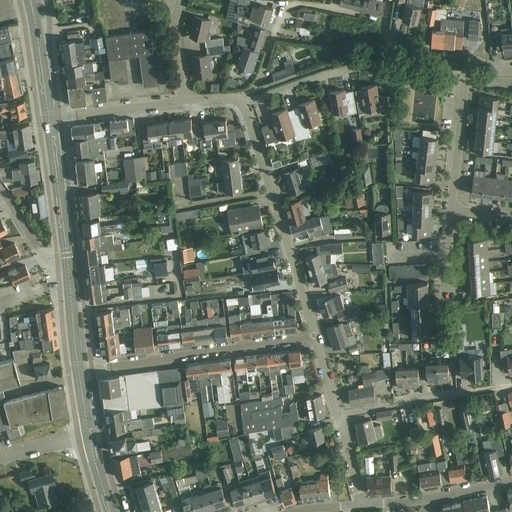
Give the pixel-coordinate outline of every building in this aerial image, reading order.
[(231,0),(227,19),(238,22),(238,14),(238,0),(231,0)] [(251,0),(238,0),(238,14),(251,18),(252,18),(258,20),(268,23),(273,9),(260,4),(259,7),(254,5),(252,10),(251,10),(251,0)] [(340,0),(339,5),(360,10),(362,0),(340,0)] [(362,0),(360,10),(382,15),(383,11),(384,10),(383,10),(385,2),(379,1),(378,0),(362,0)] [(426,20),(428,14),(429,8),(425,7),(424,13),(420,12),(423,0),(407,0),(402,20),(418,24),(419,19),(426,20)] [(433,30),(432,47),(443,48),(445,31),(445,25),(446,18),(446,16),(446,9),(437,9),(437,10),(429,8),(428,14),(426,20),(426,22),(435,24),(435,19),(442,20),(440,31),(433,30)] [(251,18),(238,14),(238,22),(238,23),(238,31),(241,31),(241,24),(249,26),(251,18)] [(195,16),(190,37),(205,40),(206,47),(224,45),(223,38),(210,39),(209,35),(207,35),(208,28),(211,29),(213,27),(214,23),(213,21),(210,21),(210,20),(205,19),(195,16)] [(0,27),(0,40),(10,39),(10,37),(11,36),(10,32),(9,32),(8,26),(0,27)] [(237,35),(237,43),(259,50),(266,29),(256,26),(252,39),(237,35)] [(445,30),(443,48),(454,49),(455,48),(462,48),(463,34),(463,28),(456,27),(456,31),(445,30)] [(511,28),(501,29),(502,33),(496,34),(497,46),(503,45),(504,52),(511,51),(511,28)] [(153,30),(129,33),(105,36),(108,64),(109,70),(110,78),(110,79),(117,78),(118,84),(128,83),(124,58),(140,56),(144,86),(163,83),(159,48),(156,49),(153,30)] [(61,42),(62,53),(98,48),(97,38),(89,39),(90,44),(83,45),(82,40),(79,40),(78,33),(67,35),(67,41),(61,42)] [(98,48),(62,53),(63,64),(85,61),(84,55),(104,52),(103,37),(97,38),(98,48)] [(0,55),(13,53),(12,48),(14,46),(13,42),(11,41),(0,42),(0,55)] [(259,50),(237,43),(234,50),(241,52),(236,65),(243,68),(243,70),(243,72),(244,74),(247,75),(249,74),(251,73),(252,71),(259,50)] [(207,55),(193,57),(195,77),(211,75),(210,69),(213,68),(214,67),(213,62),(211,61),(209,61),(208,55),(225,53),(224,52),(224,45),(206,47),(207,55)] [(0,72),(17,69),(14,57),(4,59),(0,59),(0,72)] [(64,66),(65,76),(94,72),(93,62),(64,66)] [(0,86),(20,82),(17,69),(0,72),(0,86)] [(272,74),(275,80),(288,75),(286,69),(272,74)] [(65,76),(66,87),(85,84),(85,81),(110,78),(109,70),(94,72),(65,76)] [(0,86),(0,92),(3,92),(4,97),(22,93),(22,92),(23,91),(22,86),(20,86),(20,82),(0,86)] [(85,84),(66,87),(69,104),(72,106),(106,102),(105,87),(92,89),(91,84),(85,84)] [(388,113),(388,96),(378,97),(376,85),(361,87),(361,90),(355,91),(359,114),(366,113),(366,111),(379,109),(380,115),(388,113)] [(329,93),(331,103),(333,112),(347,110),(348,114),(356,113),(353,91),(345,92),(344,90),(329,93)] [(481,96),(479,107),(497,109),(498,98),(481,96)] [(314,100),(299,105),(300,107),(287,112),(286,109),(296,140),(310,135),(307,126),(321,121),(314,100)] [(26,116),(23,102),(16,104),(16,101),(0,103),(0,111),(10,110),(11,118),(17,117),(17,118),(19,118),(19,117),(26,116)] [(479,107),(478,118),(496,120),(497,109),(479,107)] [(296,140),(286,109),(272,114),(275,124),(262,128),(267,144),(294,134),(296,140)] [(478,118),(477,128),(495,130),(496,120),(478,118)] [(133,119),(110,121),(111,131),(116,131),(117,137),(135,134),(133,119)] [(191,119),(180,120),(182,137),(188,136),(189,144),(200,143),(200,135),(199,135),(199,130),(198,124),(192,125),(191,119)] [(180,120),(169,122),(172,146),(177,145),(176,138),(182,137),(180,120)] [(226,120),(214,121),(216,138),(223,137),(224,145),(235,143),(233,125),(232,124),(227,125),(226,120)] [(205,129),(199,130),(199,135),(200,135),(200,143),(201,148),(212,146),(211,138),(216,138),(214,121),(204,123),(205,129)] [(73,126),(72,128),(72,130),(73,140),(96,138),(95,131),(101,130),(105,130),(105,128),(104,122),(73,126)] [(172,146),(169,122),(159,123),(161,140),(167,139),(168,147),(172,146)] [(161,140),(159,123),(148,124),(149,136),(143,137),(145,150),(162,147),(161,140)] [(0,139),(6,139),(30,135),(29,125),(29,124),(12,127),(13,132),(5,133),(5,131),(0,131),(0,139)] [(477,128),(476,139),(494,141),(495,130),(477,128)] [(361,129),(352,130),(354,140),(363,139),(361,129)] [(30,135),(6,139),(7,143),(8,152),(25,147),(32,146),(32,145),(30,135)] [(114,136),(107,137),(108,149),(115,148),(116,148),(114,136)] [(96,138),(73,140),(76,162),(79,183),(79,184),(89,182),(102,181),(102,185),(107,184),(103,150),(106,149),(108,149),(107,137),(106,137),(96,138)] [(420,137),(419,148),(438,150),(438,146),(437,146),(438,138),(420,137)] [(494,141),(476,139),(475,151),(493,152),(494,141)] [(8,152),(7,153),(10,161),(18,159),(23,157),(28,155),(25,147),(8,152)] [(438,150),(419,148),(418,158),(436,160),(436,154),(438,154),(438,150)] [(327,151),(308,157),(311,167),(330,161),(327,151)] [(0,175),(19,173),(19,172),(35,170),(34,159),(30,160),(30,155),(28,155),(23,157),(24,157),(18,159),(19,167),(12,168),(11,166),(0,167),(0,175)] [(126,181),(146,179),(144,157),(124,159),(126,181)] [(215,160),(216,171),(240,168),(238,157),(219,160),(215,160)] [(436,160),(418,158),(417,169),(436,171),(436,167),(435,167),(436,160)] [(272,162),(273,169),(282,166),(280,160),(272,162)] [(225,175),(225,181),(241,179),(240,168),(216,171),(217,176),(225,175)] [(299,169),(293,171),(284,174),(290,194),(305,189),(299,169)] [(436,171),(417,169),(415,180),(433,182),(434,175),(435,176),(436,171)] [(19,173),(0,175),(0,176),(0,180),(2,182),(13,180),(13,179),(20,178),(21,184),(37,182),(35,170),(19,172),(19,173)] [(373,182),(372,173),(362,174),(362,183),(373,182)] [(485,177),(473,176),(472,194),(478,195),(478,196),(483,196),(485,177)] [(495,179),(485,177),(483,196),(487,197),(487,196),(493,196),(495,179)] [(241,179),(225,181),(226,182),(218,183),(219,193),(242,190),(241,179)] [(507,180),(495,179),(493,196),(500,197),(500,199),(504,199),(507,180)] [(121,193),(127,193),(126,182),(107,184),(102,185),(103,192),(121,190),(121,193)] [(203,195),(202,184),(189,186),(190,196),(203,195)] [(11,189),(13,197),(28,193),(26,185),(11,189)] [(363,188),(351,190),(354,205),(365,203),(363,188)] [(414,191),(414,202),(434,203),(434,199),(432,199),(432,192),(414,191)] [(98,192),(90,193),(80,194),(83,216),(100,214),(98,192)] [(28,195),(31,217),(45,215),(43,194),(28,195)] [(285,205),(289,221),(295,219),(296,223),(307,220),(305,215),(311,214),(306,199),(299,201),(285,205)] [(434,203),(414,202),(413,213),(431,214),(432,207),(433,207),(434,203)] [(376,209),(375,212),(375,232),(391,232),(391,212),(390,209),(389,207),(387,205),(384,204),(381,204),(379,205),(377,206),(376,209)] [(239,209),(229,211),(228,211),(233,234),(263,227),(259,209),(240,213),(239,209)] [(175,213),(176,221),(196,217),(195,210),(175,213)] [(330,214),(332,222),(340,221),(339,212),(330,214)] [(431,214),(413,213),(413,224),(433,225),(433,221),(431,221),(431,214)] [(295,219),(289,221),(290,225),(293,236),(309,232),(310,237),(320,234),(325,233),(323,226),(328,225),(326,216),(320,218),(319,214),(315,215),(316,217),(307,220),(296,223),(295,219)] [(100,220),(83,222),(85,234),(95,233),(117,230),(124,229),(123,223),(116,224),(104,226),(100,226),(100,220)] [(433,225),(413,224),(413,235),(430,236),(431,229),(433,229),(433,225)] [(251,233),(243,234),(247,252),(259,249),(259,247),(269,244),(266,229),(256,231),(251,232),(251,233)] [(82,236),(83,248),(122,244),(122,243),(114,244),(113,235),(100,237),(99,234),(91,235),(82,236)] [(177,238),(166,239),(168,250),(178,248),(177,238)] [(353,239),(353,247),(378,247),(378,239),(353,239)] [(468,247),(468,251),(488,250),(487,239),(469,240),(469,246),(468,247)] [(318,254),(306,257),(310,271),(336,264),(335,263),(335,264),(335,263),(331,264),(331,253),(343,253),(342,242),(329,243),(316,246),(318,254)] [(0,243),(0,267),(10,264),(9,261),(20,255),(14,243),(3,249),(0,243)] [(83,248),(85,266),(102,264),(101,251),(110,250),(110,251),(122,249),(122,244),(83,248)] [(468,256),(470,256),(470,262),(488,261),(488,250),(468,251),(468,256)] [(247,259),(245,259),(248,272),(275,267),(275,265),(276,264),(275,256),(273,257),(273,255),(268,256),(267,255),(262,256),(259,256),(258,251),(246,254),(247,259)] [(162,257),(151,258),(152,264),(156,264),(157,276),(169,274),(168,261),(162,261),(162,257)] [(469,273),(471,273),(489,272),(488,261),(470,262),(471,268),(469,268),(469,273)] [(102,264),(85,266),(88,284),(101,282),(104,282),(107,281),(104,264),(102,264)] [(336,264),(310,271),(314,285),(324,282),(327,281),(326,278),(339,275),(336,264)] [(14,267),(7,270),(8,271),(0,274),(2,279),(9,276),(13,284),(30,277),(25,265),(15,269),(14,267)] [(197,268),(184,269),(186,281),(199,279),(200,279),(199,267),(197,268)] [(278,269),(250,274),(253,290),(250,290),(250,291),(266,290),(266,289),(265,289),(264,285),(280,282),(278,269)] [(489,272),(471,273),(469,273),(470,278),(471,277),(472,283),(489,282),(489,272)] [(345,277),(328,282),(330,291),(348,285),(345,277)] [(101,282),(88,284),(89,291),(105,289),(104,282),(101,282)] [(407,291),(408,295),(428,293),(427,282),(407,284),(407,285),(403,286),(403,291),(407,291)] [(489,282),(472,283),(472,290),(470,290),(471,295),(490,294),(489,282)] [(133,298),(132,286),(124,287),(125,299),(133,298)] [(105,289),(89,291),(90,303),(103,301),(102,295),(109,294),(109,288),(105,289)] [(270,292),(259,293),(260,300),(271,299),(270,295),(270,292)] [(260,300),(259,293),(252,294),(253,303),(260,303),(260,300)] [(408,306),(411,306),(411,305),(429,304),(428,293),(408,295),(408,306)] [(271,299),(272,304),(275,333),(287,331),(285,317),(279,318),(277,300),(279,300),(279,294),(270,295),(271,299)] [(336,296),(332,297),(318,301),(323,315),(336,311),(340,320),(349,317),(360,313),(357,306),(345,310),(340,295),(336,296)] [(294,299),(297,308),(304,306),(300,296),(294,299)] [(178,300),(170,301),(170,305),(170,308),(173,308),(173,315),(176,315),(176,317),(180,316),(180,313),(178,300)] [(285,317),(287,331),(297,330),(293,300),(287,301),(289,317),(285,317)] [(268,319),(263,320),(262,320),(264,334),(275,333),(272,304),(267,305),(268,309),(267,309),(268,319)] [(411,305),(411,316),(429,315),(429,304),(411,305)] [(24,317),(24,322),(54,316),(53,308),(43,310),(35,311),(36,315),(24,317)] [(112,311),(107,311),(97,313),(99,324),(130,320),(128,309),(120,310),(121,316),(113,318),(112,311)] [(240,312),(240,314),(240,318),(239,318),(239,321),(242,320),(242,323),(241,323),(243,337),(254,335),(252,321),(246,322),(245,312),(240,312)] [(195,343),(191,314),(186,315),(187,323),(181,324),(184,344),(195,343)] [(191,314),(195,343),(206,342),(204,328),(203,320),(197,320),(196,317),(192,318),(191,314)] [(240,318),(240,314),(229,316),(232,338),(243,337),(241,323),(242,323),(242,320),(239,321),(239,318),(240,318)] [(251,315),(252,321),(254,335),(264,334),(262,320),(263,320),(263,318),(261,318),(261,316),(262,316),(262,314),(251,315)] [(218,315),(213,316),(214,317),(217,340),(228,339),(225,317),(218,317),(218,315)] [(430,322),(429,315),(411,316),(412,327),(432,326),(431,321),(430,322)] [(16,316),(9,317),(10,324),(18,323),(16,316)] [(24,322),(22,322),(23,328),(28,327),(29,330),(55,326),(54,316),(24,322)] [(210,327),(204,328),(206,342),(217,340),(214,317),(208,318),(210,327)] [(99,324),(100,335),(115,333),(114,327),(131,325),(130,320),(99,324)] [(342,323),(336,325),(326,328),(333,349),(349,343),(347,336),(353,335),(349,322),(343,325),(342,323)] [(168,327),(167,327),(167,329),(170,329),(170,332),(169,332),(171,346),(182,345),(179,324),(168,325),(168,327)] [(55,326),(29,330),(27,330),(28,337),(32,336),(32,337),(37,336),(37,337),(42,336),(42,337),(57,334),(55,326)] [(167,329),(167,327),(167,326),(157,327),(160,348),(171,346),(169,332),(170,332),(170,329),(167,329)] [(432,330),(432,326),(412,327),(412,338),(421,337),(431,337),(430,330),(432,330)] [(152,327),(143,328),(145,349),(155,348),(152,327)] [(145,349),(143,328),(133,329),(136,351),(145,349)] [(454,351),(462,350),(463,350),(462,328),(453,329),(454,351)] [(100,335),(102,346),(119,344),(118,333),(115,333),(100,335)] [(32,338),(25,339),(27,347),(35,346),(35,349),(40,348),(42,348),(43,350),(59,347),(57,334),(42,337),(42,336),(37,337),(37,336),(32,337),(32,338)] [(352,345),(348,346),(350,352),(352,351),(358,349),(357,345),(356,343),(352,345)] [(119,344),(102,346),(103,357),(121,355),(119,344)] [(40,352),(40,348),(35,349),(25,350),(25,349),(14,351),(12,351),(16,364),(27,361),(26,356),(31,356),(32,360),(33,363),(25,364),(26,372),(34,371),(35,379),(51,377),(49,363),(42,364),(40,352)] [(511,348),(500,350),(502,361),(503,371),(509,370),(510,375),(511,375),(511,348)] [(291,365),(291,369),(292,374),(292,375),(303,374),(300,350),(289,351),(291,365)] [(286,370),(291,369),(291,365),(289,351),(278,353),(280,367),(280,368),(286,367),(286,370)] [(275,367),(280,367),(278,353),(267,354),(269,368),(268,368),(268,370),(270,370),(270,372),(269,373),(269,374),(271,391),(278,390),(275,367)] [(376,372),(371,372),(372,381),(390,378),(388,367),(391,367),(390,353),(383,353),(385,369),(376,370),(376,372)] [(265,375),(269,374),(269,373),(270,372),(270,370),(268,370),(268,368),(269,368),(267,354),(256,355),(257,370),(265,368),(265,375)] [(258,374),(257,370),(256,355),(245,357),(247,371),(246,371),(246,373),(248,373),(249,375),(247,376),(248,381),(253,380),(252,375),(258,374)] [(467,357),(462,357),(460,358),(461,377),(468,377),(468,378),(483,377),(482,355),(467,356),(467,357)] [(432,364),(426,364),(426,372),(427,382),(433,382),(433,384),(438,383),(437,364),(436,356),(430,356),(431,361),(432,364)] [(243,381),(248,381),(247,376),(249,375),(248,373),(246,373),(246,371),(247,371),(245,357),(234,358),(236,372),(242,371),(243,381)] [(230,359),(220,360),(225,401),(231,401),(227,373),(232,373),(230,359)] [(220,360),(208,361),(211,384),(217,383),(219,402),(225,401),(220,360)] [(211,384),(208,361),(198,363),(201,391),(202,402),(208,402),(206,385),(211,384)] [(201,391),(198,363),(186,364),(188,380),(181,381),(184,399),(191,398),(191,392),(201,391)] [(438,364),(437,364),(438,383),(442,383),(442,381),(449,381),(448,363),(438,364)] [(179,368),(158,370),(161,407),(167,406),(183,404),(179,368)] [(408,388),(407,369),(396,370),(397,387),(403,387),(404,389),(408,388)] [(418,369),(407,369),(408,388),(412,388),(412,386),(419,386),(418,369)] [(158,370),(140,372),(100,377),(104,412),(106,412),(124,410),(130,409),(129,410),(131,410),(161,407),(158,370)] [(372,381),(371,372),(362,374),(365,387),(348,390),(351,405),(376,401),(372,381)] [(292,375),(292,374),(286,375),(287,385),(284,385),(286,394),(294,392),(292,375)] [(304,390),(311,388),(307,380),(301,382),(304,390)] [(272,394),(273,399),(280,397),(278,390),(271,391),(272,394)] [(307,409),(309,409),(309,408),(323,405),(321,394),(301,398),(302,402),(308,401),(309,406),(307,407),(307,409)] [(243,423),(244,433),(273,428),(281,427),(282,427),(292,425),(291,419),(298,418),(297,410),(294,410),(293,408),(290,408),(291,412),(285,413),(283,404),(286,404),(284,397),(280,397),(273,399),(263,400),(241,404),(243,423)] [(409,404),(412,416),(421,414),(418,402),(409,404)] [(477,402),(468,404),(472,421),(480,419),(477,402)] [(167,406),(168,415),(173,414),(183,413),(183,404),(167,406)] [(309,408),(309,409),(310,414),(304,415),(305,419),(325,416),(323,405),(309,408)] [(459,410),(463,428),(473,426),(468,408),(459,410)] [(132,421),(132,420),(131,410),(129,410),(130,409),(124,410),(106,412),(108,424),(132,421)] [(376,413),(377,420),(392,418),(391,410),(376,413)] [(498,413),(501,427),(510,425),(507,411),(498,413)] [(173,414),(175,424),(184,422),(183,413),(173,414)] [(142,427),(142,426),(141,419),(132,420),(132,421),(108,424),(109,434),(127,431),(127,429),(142,427)] [(383,437),(380,425),(372,426),(371,420),(356,423),(359,435),(358,435),(360,443),(383,437)] [(17,426),(18,432),(28,431),(27,424),(17,426)] [(217,426),(219,437),(229,435),(228,424),(217,426)] [(293,425),(292,425),(282,427),(284,438),(295,436),(293,425)] [(321,426),(312,429),(307,430),(309,436),(301,438),(303,445),(310,443),(311,443),(325,440),(321,426)] [(281,427),(273,428),(276,441),(284,439),(284,438),(281,427)] [(451,428),(452,442),(459,441),(458,427),(451,428)] [(442,434),(444,448),(451,447),(449,432),(445,433),(444,428),(441,428),(442,434)] [(133,437),(146,435),(145,429),(132,431),(133,437)] [(427,436),(432,456),(442,453),(438,434),(427,436)] [(130,437),(110,440),(111,448),(112,448),(112,452),(125,450),(126,452),(151,448),(150,446),(149,447),(149,443),(147,441),(138,443),(138,442),(137,443),(136,441),(131,442),(130,437)] [(479,455),(481,463),(483,472),(488,471),(489,476),(500,473),(497,458),(504,456),(501,440),(493,442),(494,450),(484,452),(485,454),(479,455)] [(283,444),(272,447),(273,453),(285,450),(283,444)] [(152,463),(192,455),(190,445),(161,450),(161,449),(140,453),(141,459),(151,458),(152,463)] [(286,450),(285,450),(273,453),(275,459),(288,456),(286,450)] [(448,466),(451,482),(467,479),(463,458),(462,451),(456,452),(457,460),(458,465),(448,466)] [(113,459),(116,477),(117,477),(140,473),(137,455),(123,457),(123,455),(115,456),(115,459),(113,459)] [(234,463),(237,471),(244,469),(242,460),(234,463)] [(451,482),(446,460),(438,461),(439,467),(433,468),(431,466),(430,462),(418,464),(420,477),(421,487),(442,483),(451,482)] [(213,467),(205,469),(207,476),(215,475),(213,467)] [(220,469),(224,483),(230,481),(225,468),(220,469)] [(19,473),(21,480),(34,477),(32,469),(19,473)] [(207,476),(205,469),(196,471),(197,475),(196,475),(198,481),(198,479),(207,476)] [(259,476),(267,500),(271,498),(270,495),(276,493),(269,471),(259,474),(259,476)] [(273,473),(284,505),(296,501),(291,486),(285,488),(279,471),(273,473)] [(299,482),(300,490),(302,499),(330,496),(327,474),(320,475),(321,479),(299,482)] [(34,488),(39,507),(55,502),(51,484),(54,483),(52,475),(28,481),(30,490),(34,488)] [(198,481),(196,475),(186,478),(187,481),(189,488),(190,488),(189,484),(198,481)] [(390,475),(377,476),(367,477),(369,494),(391,492),(390,475)] [(257,481),(251,483),(257,503),(267,500),(259,476),(255,477),(257,481)] [(187,481),(186,478),(176,480),(179,491),(189,488),(187,481)] [(239,482),(246,503),(247,506),(257,503),(251,483),(250,479),(239,482)] [(136,498),(157,492),(153,481),(133,488),(134,491),(138,490),(140,497),(136,498)] [(246,503),(239,482),(234,484),(235,488),(231,489),(237,509),(241,508),(240,505),(246,503)] [(206,492),(203,493),(202,493),(207,511),(211,511),(211,509),(217,507),(211,490),(212,490),(210,483),(204,485),(206,492)] [(172,495),(173,497),(178,496),(175,486),(170,487),(172,495)] [(222,487),(212,490),(211,490),(217,507),(218,510),(220,510),(221,508),(228,506),(222,487)] [(198,494),(192,497),(196,511),(201,511),(207,510),(207,511),(202,493),(203,493),(202,490),(198,492),(198,494)] [(139,507),(140,508),(160,502),(157,492),(136,498),(138,501),(141,500),(143,506),(139,507)] [(463,501),(465,511),(490,511),(487,496),(463,501)] [(196,511),(192,497),(182,500),(185,511),(196,511)] [(160,511),(163,511),(160,502),(140,508),(141,511),(144,510),(144,511),(160,511)] [(463,511),(461,502),(451,504),(453,511),(463,511)]
